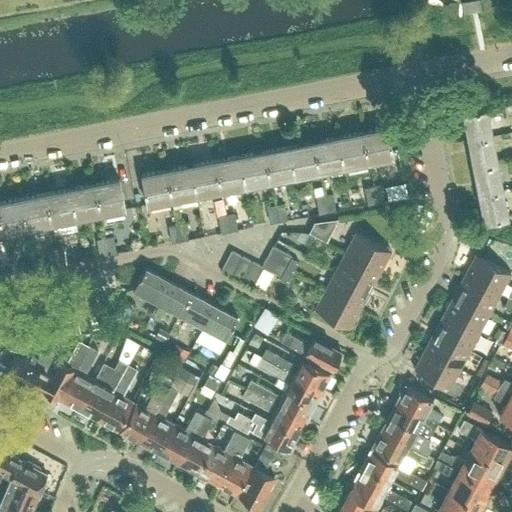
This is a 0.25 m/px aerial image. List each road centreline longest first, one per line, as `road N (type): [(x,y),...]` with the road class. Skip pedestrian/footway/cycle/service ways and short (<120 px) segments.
road 1 (residential): [(0,150),(414,70)]
road 2 (residential): [(0,279),(163,247),(366,356)]
road 3 (residential): [(366,356),(395,340),(439,252),(443,222),(414,70)]
road 4 (residential): [(279,511),(366,356)]
road 5 (residential): [(205,511),(120,462),(79,457)]
